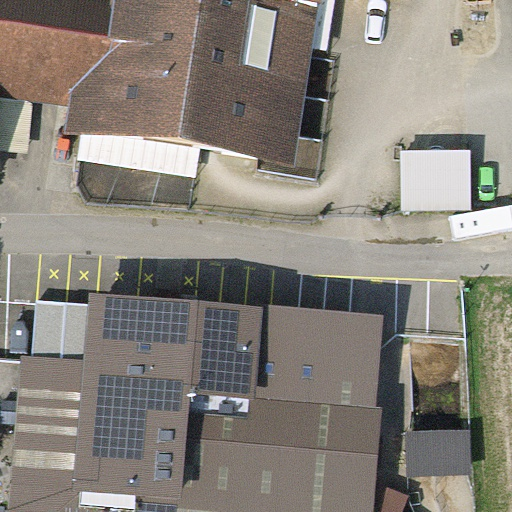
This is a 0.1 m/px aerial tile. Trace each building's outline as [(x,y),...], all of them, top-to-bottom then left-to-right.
[(0,0),(0,98),(103,113),(118,0),(0,0)] [(298,190),(324,0),(119,0),(97,164),(298,190)] [(422,0),(360,0),(421,9),(422,0)] [(407,210),(476,210),(476,152),(407,152),(407,210)] [(387,340),(100,319),(85,511),(409,511),(410,509),(376,492),(387,340)] [(78,511),(91,376),(21,370),(8,511),(78,511)] [(476,473),(476,431),(412,430),(411,473),(476,473)]
